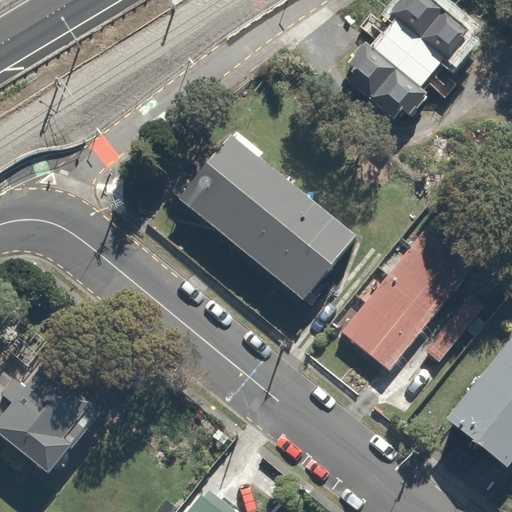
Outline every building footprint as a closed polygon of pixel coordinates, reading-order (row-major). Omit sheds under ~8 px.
[(477,31),(439,0),(407,0),(345,75),(401,121),(477,31)] [(179,198),(241,249),(293,185),(231,135),(179,198)] [(293,185),(241,249),(302,299),(355,235),(293,185)] [(434,218),(411,247),(458,285),(482,256),(434,218)] [(411,247),(388,276),(435,314),(458,285),(411,247)] [(388,276),(365,304),(412,341),(435,314),(388,276)] [(440,361),(484,305),(470,295),(426,350),(440,361)] [(365,304),(343,332),(390,369),(412,341),(365,304)] [(511,338),(448,418),(509,467),(511,463),(511,338)] [(44,350),(18,385),(0,371),(0,440),(47,476),(107,397),(44,350)] [(228,511),(200,490),(183,511),(228,511)]
